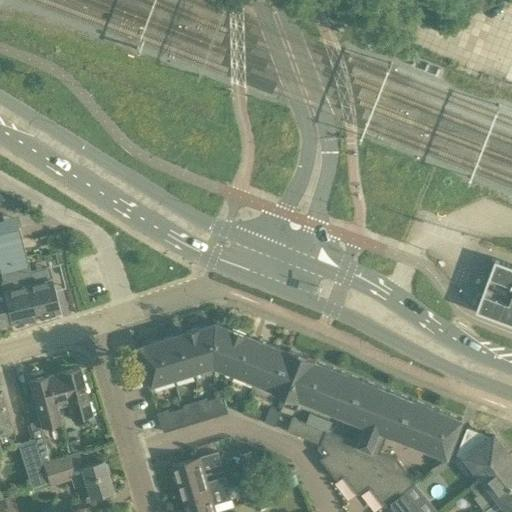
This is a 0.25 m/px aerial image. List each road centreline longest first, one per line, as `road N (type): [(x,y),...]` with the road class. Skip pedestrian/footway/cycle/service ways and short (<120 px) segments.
road 1 (tertiary): [(0,111),(173,223),(278,271)]
road 2 (tertiary): [(278,271),(317,155),(313,119),(269,0)]
road 3 (tertiary): [(278,271),(511,381)]
road 4 (residential): [(0,181),(90,229),(109,252),(127,313)]
road 5 (unclassified): [(148,511),(92,324)]
